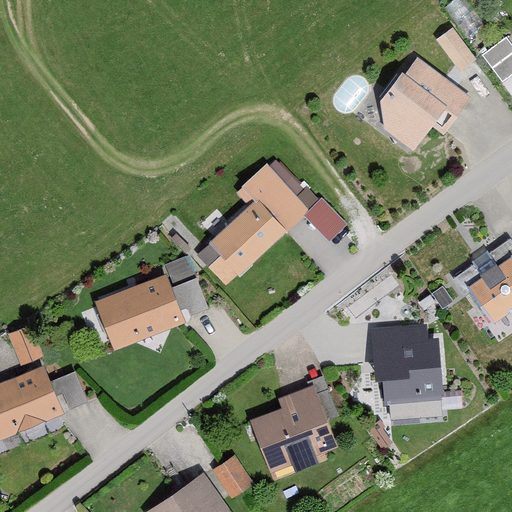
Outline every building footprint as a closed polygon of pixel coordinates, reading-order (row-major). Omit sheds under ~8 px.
[(511,36),(507,29),(481,47),(511,90),(511,36)] [(469,61),(448,30),(434,40),(454,71),(469,61)] [(377,102),(382,130),(410,151),(428,127),(440,135),(468,99),(416,59),(403,76),(399,73),(377,102)] [(236,276),(306,213),(294,200),(301,193),(272,162),(266,167),(263,164),(236,188),(249,203),(205,243),(218,258),(205,270),(219,285),(233,272),(236,276)] [(321,190),(303,208),(329,235),(347,218),(321,190)] [(465,291),(489,325),(511,308),(511,268),(506,260),(511,256),(511,248),(506,240),(448,281),(458,296),(465,291)] [(180,260),(163,266),(170,283),(187,276),(180,260)] [(182,325),(162,274),(91,302),(111,352),(182,325)] [(202,310),(190,280),(171,287),(177,303),(181,301),(187,316),(202,310)] [(424,338),(423,326),(368,330),(372,380),(380,379),(382,406),(418,404),(417,395),(439,393),(435,337),(424,338)] [(38,356),(25,327),(5,336),(17,365),(38,356)] [(66,401),(85,395),(75,366),(56,373),(66,401)] [(0,385),(0,440),(59,415),(39,369),(0,385)] [(334,449),(310,386),(275,399),(278,409),(247,420),(267,474),(334,449)] [(247,484),(229,457),(209,471),(227,498),(247,484)] [(225,511),(201,474),(143,511),(225,511)]
